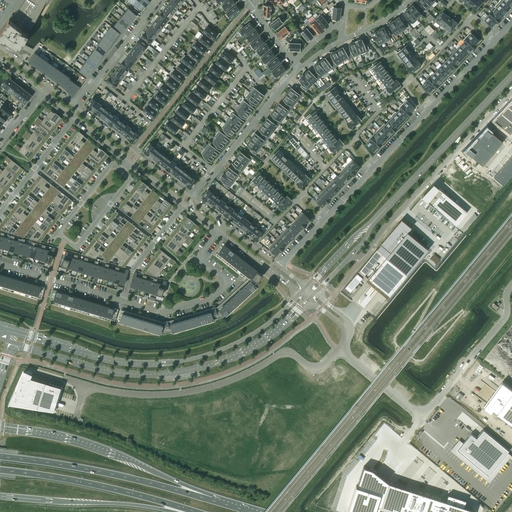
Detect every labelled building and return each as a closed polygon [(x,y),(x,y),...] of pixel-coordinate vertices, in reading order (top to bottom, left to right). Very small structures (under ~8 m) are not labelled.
[(8,41),(19,49),(23,44),(24,45),(29,33),(21,30),(25,26),(30,29),(32,25),(35,18),(36,19),(38,15),(45,2),(47,4),(48,0),(24,0),(13,17),(14,18),(12,21),(9,19),(5,25),(1,30),(2,31),(0,33),(0,38),(7,42),(8,41)] [(129,0),(135,5),(134,7),(141,13),(146,6),(137,0),(129,0)] [(181,6),(173,0),(170,0),(169,3),(178,10),(176,9),(179,5),(181,6)] [(228,0),(222,5),(226,10),(235,3),(235,2),(236,2),(234,0),(228,0)] [(276,0),(278,2),(276,4),(280,10),(283,7),(281,5),(286,1),(287,2),(287,1),(285,0),(276,0)] [(321,6),(323,9),(327,6),(326,6),(328,5),(326,2),(328,0),(317,0),(322,5),(321,6)] [(431,5),(425,0),(417,0),(417,1),(427,10),(431,5)] [(475,11),(483,0),(482,0),(475,0),(470,7),(475,11)] [(511,7),(503,0),(499,0),(498,2),(507,11),(511,7)] [(507,11),(498,2),(494,6),(503,15),(507,11)] [(178,10),(169,3),(165,7),(174,14),(178,10)] [(238,7),(236,5),(225,14),(229,19),(240,10),(240,9),(238,7)] [(271,5),(264,5),(263,16),(270,17),(270,14),(272,14),(273,9),(271,9),(271,5)] [(421,15),(413,5),(408,9),(417,19),(421,15)] [(503,15),(494,6),(494,7),(495,8),(492,11),(491,11),(500,19),(500,18),(503,15)] [(162,11),(171,18),(174,14),(165,7),(162,11)] [(341,8),(334,7),(332,18),(339,19),(341,8)] [(136,15),(128,8),(125,12),(133,19),(136,15)] [(321,9),(318,12),(319,14),(314,18),(323,29),(323,28),(328,24),(322,17),(325,15),(321,9)] [(417,19),(408,9),(403,13),(412,23),(417,19)] [(162,11),(158,15),(168,23),(171,18),(162,11)] [(500,19),(491,11),(488,15),(496,23),(500,19)] [(125,12),(121,17),(129,23),(133,19),(125,12)] [(440,26),(448,15),(447,16),(442,12),(435,22),(440,26)] [(168,23),(158,15),(158,16),(155,20),(164,27),(168,23)] [(444,29),(452,19),(450,18),(450,17),(448,15),(440,26),(444,29)] [(496,23),(488,15),(484,19),(493,27),(496,23)] [(280,18),(279,17),(270,24),(275,29),(283,22),(285,21),(281,16),(280,18)] [(121,17),(118,21),(126,27),(129,23),(121,17)] [(406,28),(399,17),(393,21),(401,31),(406,28)] [(314,18),(309,22),(308,21),(305,23),(309,28),(312,26),(318,33),(323,29),(314,18)] [(449,33),(457,23),(452,19),(444,29),(449,33)] [(164,27),(155,20),(152,24),(161,31),(164,27)] [(118,21),(114,25),(122,32),(126,27),(118,21)] [(401,31),(393,21),(388,24),(396,35),(401,31)] [(251,24),(250,22),(240,30),(244,35),(253,28),(253,27),(254,27),(252,24),(251,24)] [(161,31),(152,24),(149,28),(157,35),(161,31)] [(285,26),(276,33),(281,39),(290,32),(289,31),(291,30),(287,25),(286,26),(285,26)] [(111,26),(108,31),(116,37),(119,32),(111,26)] [(216,36),(217,34),(207,26),(203,31),(213,39),(214,39),(216,37),(216,36)] [(390,39),(383,27),(378,30),(384,42),(390,39)] [(157,35),(149,28),(145,32),(154,40),(157,35)] [(296,31),(300,36),(302,34),(308,41),(313,36),(306,28),(301,32),(298,29),(296,31)] [(256,29),(246,36),(250,41),(260,34),(259,33),(260,33),(258,30),(257,31),(256,29)] [(384,42),(378,30),(372,33),(379,45),(384,42)] [(108,31),(104,35),(113,41),(116,37),(108,31)] [(154,40),(145,32),(141,37),(151,44),(154,40)] [(479,41),(470,32),(466,36),(475,45),(479,41)] [(211,44),(212,42),(201,33),(197,38),(208,47),(209,46),(209,47),(211,44)] [(104,35),(101,39),(110,45),(113,41),(104,35)] [(260,36),(249,45),(253,50),(264,42),(264,41),(262,38),(260,36)] [(475,45),(466,36),(462,40),(472,49),(475,45)] [(140,38),(136,43),(146,50),(149,46),(140,38)] [(101,39),(98,44),(107,50),(110,45),(101,39)] [(355,42),(360,54),(369,51),(366,44),(363,45),(361,39),(360,40),(360,39),(355,41),(355,42)] [(204,50),(206,48),(195,40),(191,45),(202,53),(203,53),(205,51),(204,50)] [(472,49),(462,40),(463,42),(460,45),(468,53),(472,49)] [(293,43),(289,43),(289,50),(300,51),(300,43),(298,43),(298,41),(293,41),(293,43)] [(360,54),(355,42),(349,44),(351,50),(348,51),(351,58),(354,57),(360,54)] [(137,43),(134,47),(142,54),(146,50),(136,43),(137,43)] [(266,43),(255,51),(259,56),(270,48),(270,47),(268,44),(268,45),(266,43)] [(98,44),(95,48),(104,54),(107,50),(98,44)] [(401,57),(411,49),(408,44),(397,52),(401,57)] [(468,53),(460,45),(456,49),(464,57),(468,53)] [(134,47),(130,52),(139,59),(142,54),(134,47)] [(200,58),(201,56),(190,47),(186,53),(197,61),(198,61),(200,58)] [(351,58),(348,51),(345,53),(342,47),(337,51),(343,62),(348,59),(351,58)] [(95,48),(92,53),(100,59),(104,54),(95,48)] [(405,62),(415,54),(411,49),(401,57),(405,62)] [(464,57),(456,49),(453,53),(460,61),(464,57)] [(221,52),(222,53),(220,55),(231,63),(235,58),(224,50),(223,50),(221,52)] [(271,50),(260,59),(264,64),(275,56),(274,55),(275,54),(273,52),(272,52),(271,50)] [(343,62),(337,51),(331,54),(334,59),(331,61),(335,67),(337,65),(343,62)] [(29,60),(33,64),(39,56),(34,52),(29,60)] [(130,52),(127,56),(136,63),(139,59),(130,52)] [(92,53),(89,57),(97,63),(100,59),(92,53)] [(460,61),(453,53),(449,57),(457,65),(459,62),(460,61)] [(193,64),(195,62),(184,54),(180,59),(191,68),(191,67),(192,67),(194,65),(193,64)] [(407,68),(419,59),(417,60),(413,56),(415,54),(405,62),(408,67),(407,68)] [(33,64),(38,67),(43,59),(39,56),(33,64)] [(124,60),(123,60),(131,66),(134,62),(136,63),(127,56),(124,60)] [(89,57),(86,61),(94,67),(97,63),(89,57)] [(230,66),(220,57),(219,58),(219,57),(217,60),(216,62),(226,71),(230,66)] [(277,57),(268,64),(272,69),(281,62),(281,61),(279,58),(279,59),(277,57)] [(457,65),(449,57),(445,61),(453,69),(457,65)] [(335,67),(331,61),(328,63),(325,58),(319,62),(327,72),(332,69),(335,67)] [(38,67),(42,70),(48,62),(43,59),(38,67)] [(411,72),(422,64),(419,59),(407,68),(411,72)] [(123,60),(120,64),(129,71),(128,70),(131,66),(123,60)] [(86,61),(83,66),(91,72),(94,67),(86,61)] [(374,74),(384,66),(380,61),(370,69),(374,74)] [(453,69),(445,61),(441,65),(449,72),(450,71),(451,71),(453,69)] [(42,70),(46,73),(52,65),(48,62),(42,70)] [(188,72),(190,70),(179,62),(175,67),(186,75),(187,75),(189,73),(188,72)] [(327,72),(319,62),(314,65),(318,71),(315,73),(320,78),(322,76),(327,72)] [(120,65),(117,69),(126,76),(129,71),(120,64),(120,65)] [(224,72),(213,64),(212,64),(210,66),(211,67),(209,69),(220,77),(224,72)] [(282,64),(271,73),(275,78),(286,69),(285,69),(286,68),(284,66),(283,66),(282,64)] [(46,73),(51,76),(57,68),(52,65),(46,73)] [(449,72),(441,65),(438,69),(445,76),(449,72)] [(83,66),(79,70),(88,76),(91,72),(83,66)] [(378,79),(388,71),(384,66),(374,74),(378,79)] [(51,76),(55,79),(61,71),(57,68),(51,76)] [(182,79),(184,77),(173,68),(169,73),(180,82),(180,81),(181,82),(183,79),(182,79)] [(117,69),(114,73),(122,80),(126,76),(117,69)] [(445,76),(438,69),(434,73),(442,80),(445,76)] [(320,78),(315,73),(313,75),(308,70),(304,75),(313,84),(317,80),(320,78)] [(55,79),(60,82),(65,74),(61,71),(55,79)] [(218,79),(208,71),(208,72),(207,72),(205,74),(206,75),(204,77),(214,84),(218,79)] [(381,84),(392,76),(388,71),(378,79),(381,84)] [(110,76),(110,77),(119,84),(122,80),(114,73),(110,77),(110,76)] [(442,80),(434,73),(430,76),(429,75),(438,84),(442,80)] [(60,82),(64,86),(69,79),(70,78),(65,74),(60,82)] [(313,84),(304,75),(303,75),(303,74),(299,78),(299,79),(303,84),(300,86),(306,91),(313,84)] [(75,83),(80,86),(85,78),(81,75),(75,83)] [(438,84),(429,75),(425,79),(434,88),(438,84)] [(177,86),(179,84),(168,76),(164,81),(175,89),(176,89),(178,87),(177,86)] [(385,89),(396,80),(396,79),(395,80),(392,76),(381,84),(385,89)] [(110,77),(106,81),(116,88),(119,84),(110,77)] [(2,85),(7,89),(13,81),(9,78),(6,82),(5,81),(2,85)] [(213,86),(202,78),(201,78),(199,81),(200,81),(198,83),(209,91),(213,86)] [(75,83),(69,79),(64,86),(69,91),(75,83)] [(434,88),(425,79),(425,80),(426,81),(422,84),(430,92),(434,88)] [(400,84),(396,80),(385,89),(388,93),(400,84)] [(7,89),(12,93),(19,84),(17,83),(17,84),(13,81),(7,89)] [(171,93),(172,91),(162,82),(158,87),(168,96),(169,95),(170,96),(172,93),(171,93)] [(80,86),(75,83),(69,91),(73,96),(80,86)] [(12,93),(16,96),(22,88),(19,86),(20,85),(19,84),(12,93)] [(330,98),(340,90),(337,85),(326,93),(330,98)] [(208,94),(197,86),(196,86),(194,88),(195,89),(193,91),(204,99),(208,94)] [(253,87),(249,92),(260,100),(263,95),(253,87)] [(22,88),(16,96),(15,98),(19,102),(27,91),(26,90),(25,91),(22,88)] [(291,88),(287,93),(297,101),(303,94),(298,89),(296,92),(291,88)] [(166,100),(168,98),(157,90),(153,95),(164,104),(164,103),(165,103),(167,101),(166,100)] [(334,103),(344,95),(340,90),(330,98),(334,103)] [(29,92),(27,91),(19,102),(24,105),(31,96),(28,93),(29,92)] [(202,101),(191,92),(190,93),(190,92),(188,95),(187,97),(198,106),(202,101)] [(251,101),(250,103),(253,105),(254,104),(256,105),(260,100),(249,92),(245,97),(251,101)] [(291,109),(297,101),(287,93),(283,98),(288,102),(286,105),(291,109)] [(337,108),(348,100),(344,95),(334,103),(337,108)] [(90,109),(98,100),(94,96),(86,106),(90,109)] [(160,107),(161,105),(150,96),(146,101),(157,110),(158,109),(158,110),(160,107)] [(406,99),(402,104),(411,113),(415,108),(406,99)] [(91,110),(91,109),(95,112),(102,103),(98,100),(90,109),(91,110)] [(197,108),(186,100),(185,100),(183,102),(184,103),(182,105),(193,113),(197,108)] [(341,113),(351,105),(348,100),(337,108),(341,113)] [(511,101),(494,120),(500,126),(510,133),(511,130),(511,101)] [(1,102),(0,103),(0,110),(7,116),(9,113),(10,114),(12,111),(1,102)] [(245,102),(241,106),(241,107),(249,113),(253,108),(252,107),(253,105),(250,103),(249,104),(245,102)] [(102,103),(95,112),(99,116),(106,107),(102,103)] [(285,116),(291,109),(286,105),(284,107),(279,103),(275,108),(285,116)] [(411,113),(402,104),(398,107),(408,116),(411,113)] [(143,110),(153,118),(153,117),(154,118),(156,115),(155,114),(157,113),(147,105),(143,110)] [(241,114),(240,116),(243,118),(244,117),(246,118),(249,113),(241,107),(241,106),(239,105),(235,110),(241,114)] [(345,117),(355,109),(351,105),(341,113),(345,117)] [(44,109),(48,113),(45,117),(57,126),(62,119),(64,121),(65,121),(46,106),(44,109)] [(191,115),(180,106),(179,107),(179,106),(177,109),(176,111),(187,120),(191,115)] [(99,116),(104,119),(111,110),(106,107),(99,116)] [(408,116),(398,107),(398,108),(399,109),(396,112),(395,111),(404,120),(407,117),(408,116)] [(279,124),(285,116),(275,108),(271,113),(276,117),(274,120),(279,124)] [(347,123),(359,114),(355,109),(345,117),(348,122),(347,123)] [(108,122),(115,113),(111,110),(104,119),(108,122)] [(309,124),(320,116),(316,111),(306,119),(309,124)] [(404,120),(395,111),(391,115),(400,124),(404,120)] [(115,113),(108,122),(112,126),(119,117),(115,113)] [(233,113),(229,118),(239,126),(243,121),(241,120),(243,118),(240,116),(238,117),(233,113)] [(186,122),(175,114),(174,114),(172,116),(173,117),(171,119),(182,127),(186,122)] [(362,119),(359,114),(347,123),(351,128),(362,119)] [(400,124),(391,115),(390,116),(392,117),(389,121),(396,128),(399,126),(399,125),(400,124)] [(313,129),(323,121),(320,116),(309,124),(313,129)] [(42,121),(37,117),(35,120),(51,133),(57,126),(45,117),(42,121)] [(116,129),(123,120),(119,117),(112,126),(116,129)] [(229,118),(225,123),(236,131),(239,126),(229,118)] [(273,132),(279,124),(274,120),(272,122),(267,118),(263,123),(273,132)] [(33,123),(38,126),(35,130),(46,139),(51,133),(35,120),(33,123)] [(123,120),(116,129),(121,132),(128,123),(127,123),(126,125),(122,122),(124,120),(123,120)] [(180,129),(169,120),(168,121),(168,120),(166,123),(165,125),(175,134),(180,129)] [(317,133),(327,126),(323,121),(313,129),(317,133)] [(396,128),(389,121),(385,124),(384,123),(383,123),(393,132),(396,128)] [(128,123),(121,132),(125,136),(132,127),(128,123)] [(227,132),(226,133),(229,136),(230,134),(232,136),(236,131),(225,123),(221,128),(227,132)] [(267,139),(273,132),(263,123),(259,129),(264,132),(262,135),(267,139)] [(393,132),(383,123),(380,127),(389,136),(390,134),(390,135),(393,132)] [(320,138),(331,130),(327,126),(317,133),(317,134),(319,132),(322,137),(320,138)] [(128,139),(129,140),(136,130),(132,127),(125,136),(129,139),(128,139)] [(389,136),(380,127),(376,131),(385,140),(389,136)] [(76,130),(70,137),(86,149),(92,142),(87,138),(87,139),(84,143),(80,139),(83,136),(84,136),(73,128),(76,130)] [(486,128),(465,151),(471,156),(482,166),(503,142),(491,132),(486,128)] [(31,134),(27,131),(24,134),(40,146),(46,139),(35,130),(31,134)] [(129,140),(133,143),(141,134),(136,130),(129,140)] [(324,143),(334,135),(331,130),(320,138),(324,143)] [(219,131),(215,136),(225,144),(229,139),(228,138),(229,136),(226,133),(224,135),(219,131)] [(385,140),(376,131),(372,135),(382,144),(382,143),(385,140)] [(261,147),(267,139),(262,135),(260,137),(255,133),(251,139),(261,147)] [(22,136),(27,140),(24,144),(35,153),(40,146),(24,134),(22,136)] [(328,148),(339,139),(338,140),(334,135),(324,143),(328,148)] [(382,144),(372,135),(368,139),(378,148),(382,144)] [(217,145),(216,146),(219,149),(220,147),(221,149),(225,144),(215,136),(211,140),(217,145)] [(76,145),(80,149),(77,153),(81,156),(86,149),(70,137),(65,143),(73,149),(76,145)] [(255,155),(261,147),(251,139),(247,144),(252,148),(250,150),(255,155)] [(343,144),(339,139),(328,148),(331,152),(343,144)] [(378,148),(368,139),(369,140),(365,144),(374,152),(378,148)] [(96,146),(92,142),(86,149),(102,162),(107,155),(110,157),(100,148),(100,149),(97,153),(93,149),(96,146)] [(151,142),(144,151),(148,155),(156,145),(151,142)] [(73,149),(65,143),(60,150),(76,163),(81,156),(77,153),(74,156),(69,153),(73,149)] [(32,162),(30,160),(35,153),(24,144),(21,148),(16,144),(13,147),(32,162)] [(209,144),(205,149),(215,157),(219,152),(217,150),(219,149),(216,146),(214,148),(209,144)] [(156,145),(148,155),(149,154),(153,158),(160,149),(156,145)] [(276,162),(285,152),(280,148),(272,157),(276,162)] [(86,149),(81,156),(85,159),(88,155),(92,159),(89,163),(97,168),(102,162),(86,149)] [(160,149),(153,158),(157,161),(164,152),(160,149)] [(215,157),(205,149),(201,153),(211,162),(215,157)] [(65,159),(69,162),(66,166),(70,170),(76,163),(60,150),(54,157),(62,163),(65,159)] [(164,152),(157,161),(161,164),(167,157),(168,156),(164,152)] [(240,152),(236,157),(247,165),(253,158),(247,153),(245,156),(240,152)] [(280,166),(289,156),(285,152),(276,162),(280,166)] [(4,159),(9,163),(6,167),(17,176),(22,169),(25,171),(7,156),(4,159)] [(82,163),(85,159),(81,156),(76,163),(91,175),(97,168),(89,163),(86,166),(82,163)] [(285,170),(294,160),(289,156),(280,166),(285,170)] [(62,163),(54,157),(49,164),(65,176),(70,170),(66,166),(63,170),(59,167),(62,163)] [(167,157),(161,164),(165,167),(165,168),(171,160),(167,157)] [(241,173),(247,165),(236,157),(232,162),(237,166),(235,169),(241,173)] [(171,160),(165,168),(170,171),(177,162),(172,159),(171,160)] [(351,159),(348,163),(356,172),(356,171),(360,167),(351,159)] [(289,174),(298,165),(294,160),(285,170),(289,174)] [(177,162),(170,171),(174,174),(180,167),(181,166),(177,162)] [(511,166),(506,162),(502,167),(511,175),(511,174),(511,166)] [(76,163),(70,170),(74,173),(77,169),(82,172),(78,176),(86,182),(91,175),(76,163)] [(356,172),(348,163),(344,167),(353,176),(356,172)] [(49,164),(44,171),(41,169),(51,177),(54,173),(58,176),(55,180),(55,179),(55,180),(59,183),(65,176),(49,164)] [(293,178),(302,169),(298,165),(289,174),(293,178)] [(3,171),(0,168),(0,173),(12,183),(17,176),(6,167),(3,171)] [(180,167),(174,174),(178,178),(184,170),(180,167)] [(235,181),(241,173),(235,169),(233,171),(228,167),(224,172),(235,181)] [(353,176),(344,167),(340,171),(348,179),(352,175),(352,176),(353,176)] [(502,167),(498,171),(508,179),(511,175),(502,167)] [(297,183),(307,173),(302,169),(293,178),(298,182),(297,183)] [(71,177),(74,173),(70,170),(65,176),(81,189),(86,182),(78,176),(75,180),(71,177)] [(184,170),(178,178),(182,181),(188,174),(188,173),(184,170)] [(348,179),(340,171),(341,173),(338,176),(337,175),(336,175),(345,183),(348,179)] [(498,171),(494,176),(504,184),(508,179),(498,171)] [(188,174),(182,181),(186,184),(186,185),(194,175),(189,172),(188,173),(188,174)] [(229,188),(235,181),(224,172),(224,173),(223,172),(220,176),(221,177),(220,178),(225,181),(223,184),(229,188)] [(255,186),(264,176),(260,172),(251,182),(255,186)] [(0,184),(6,189),(12,183),(0,173),(0,184)] [(51,184),(51,185),(48,188),(44,185),(47,181),(48,182),(48,181),(38,173),(37,173),(40,175),(35,182),(50,195),(56,188),(51,184)] [(311,177),(307,173),(297,183),(301,187),(311,177)] [(194,175),(186,185),(191,188),(198,179),(194,175)] [(345,183),(336,175),(333,179),(341,187),(345,183)] [(81,189),(65,176),(59,183),(64,187),(64,186),(67,183),(71,186),(68,190),(67,189),(67,190),(78,198),(75,196),(81,189)] [(259,190),(268,181),(264,176),(255,186),(259,190)] [(148,187),(138,178),(138,179),(140,181),(135,187),(151,200),(156,193),(152,189),(151,189),(152,190),(149,193),(145,190),(148,187)] [(341,187),(333,179),(329,183),(337,191),(341,187)] [(264,194),(273,185),(268,181),(259,190),(264,194)] [(50,195),(35,182),(29,189),(37,195),(40,191),(44,194),(41,198),(45,202),(50,195)] [(337,191),(329,183),(325,187),(333,195),(337,191)] [(434,184),(421,197),(456,226),(467,212),(434,184)] [(268,198),(277,189),(273,185),(264,194),(268,198)] [(145,207),(151,200),(135,187),(129,194),(137,200),(140,196),(144,199),(141,203),(145,207)] [(333,195),(325,187),(322,191),(330,199),(330,198),(333,195)] [(61,198),(57,195),(60,191),(60,192),(61,191),(56,188),(50,195),(66,207),(71,200),(74,202),(64,194),(64,195),(61,198)] [(37,195),(29,189),(24,196),(40,208),(45,202),(41,198),(38,202),(34,199),(37,195)] [(206,201),(212,193),(212,192),(208,189),(202,197),(206,201)] [(272,202),(281,193),(277,189),(268,198),(270,197),(274,200),(272,202)] [(211,203),(217,196),(218,195),(213,191),(212,192),(212,193),(206,201),(207,200),(211,203)] [(330,199),(322,191),(318,195),(327,203),(330,199)] [(161,197),(161,196),(156,193),(151,200),(166,212),(172,206),(174,208),(175,207),(164,199),(164,200),(161,203),(157,200),(160,196),(161,197)] [(277,207),(287,196),(286,197),(281,193),(272,202),(277,207)] [(134,204),(137,200),(129,194),(124,201),(140,213),(145,207),(141,203),(138,207),(134,204)] [(61,214),(66,207),(50,195),(45,202),(49,205),(52,201),(56,204),(53,208),(61,214)] [(327,203),(318,195),(319,196),(315,200),(322,207),(326,203),(327,203)] [(34,215),(40,208),(24,196),(18,203),(26,209),(29,205),(33,208),(30,212),(34,215)] [(215,207),(221,199),(217,196),(211,203),(215,207)] [(291,200),(287,196),(277,207),(278,205),(283,209),(291,200)] [(219,210),(226,201),(222,198),(221,199),(215,207),(219,210)] [(166,212),(151,200),(145,207),(149,210),(153,206),(157,209),(154,213),(161,219),(166,212)] [(140,213),(124,201),(119,208),(116,206),(126,214),(127,214),(126,214),(129,210),(133,213),(130,217),(134,221),(140,213)] [(223,214),(229,206),(230,206),(231,205),(226,201),(219,210),(223,213),(223,214)] [(46,209),(49,205),(45,202),(40,208),(55,221),(61,214),(53,208),(50,212),(46,209)] [(27,216),(23,212),(26,209),(18,203),(13,210),(29,222),(34,215),(30,212),(27,216)] [(228,217),(234,209),(233,209),(230,206),(229,206),(223,214),(228,217)] [(149,210),(145,207),(140,213),(156,226),(161,219),(154,213),(150,217),(146,214),(149,210)] [(55,221),(40,208),(34,215),(38,219),(41,215),(46,218),(43,222),(50,228),(55,221)] [(232,220),(238,213),(239,211),(235,208),(233,209),(234,209),(228,217),(232,220)] [(124,217),(114,209),(113,209),(116,211),(111,218),(126,231),(132,223),(127,220),(125,224),(120,221),(123,217),(124,218),(124,217)] [(13,210),(8,216),(15,222),(18,218),(22,222),(19,225),(23,229),(29,222),(13,210)] [(310,219),(302,212),(298,216),(307,224),(306,223),(310,219)] [(143,226),(142,227),(153,235),(150,233),(156,226),(140,213),(134,221),(139,224),(142,220),(146,223),(143,227),(143,226)] [(236,223),(242,216),(238,213),(232,220),(236,223)] [(199,232),(202,229),(183,214),(183,215),(186,217),(180,223),(192,232),(195,228),(199,232)] [(240,227),(246,219),(247,219),(248,218),(243,214),(242,216),(236,223),(240,227)] [(35,222),(38,219),(34,215),(29,222),(45,235),(50,228),(43,222),(39,226),(35,222)] [(23,229),(19,225),(16,229),(12,226),(15,222),(8,216),(0,226),(0,229),(18,235),(23,229)] [(307,224),(298,216),(294,220),(303,228),(307,224)] [(126,231),(111,218),(105,225),(113,231),(116,227),(120,230),(117,234),(121,237),(126,231)] [(251,223),(250,223),(247,219),(246,219),(240,227),(245,230),(251,223)] [(401,219),(377,249),(385,256),(407,274),(428,249),(407,231),(411,227),(401,219)] [(303,228),(294,220),(290,224),(299,231),(302,228),(303,228)] [(249,233),(256,225),(252,221),(250,223),(251,223),(245,230),(249,233)] [(18,235),(24,237),(29,230),(33,233),(29,238),(29,239),(39,242),(39,241),(45,235),(29,222),(23,229),(18,235)] [(136,227),(137,227),(132,223),(126,231),(142,243),(148,236),(150,238),(140,230),(137,234),(133,231),(136,227)] [(189,236),(192,232),(180,223),(175,230),(191,243),(193,240),(189,236)] [(299,231),(290,224),(292,225),(288,229),(287,227),(295,235),(299,231)] [(113,231),(105,225),(100,232),(116,244),(121,237),(117,234),(114,238),(110,235),(113,231)] [(253,237),(260,228),(256,225),(249,233),(253,237)] [(295,235),(287,227),(283,231),(291,239),(295,235)] [(265,231),(260,228),(253,237),(257,241),(265,231)] [(189,246),(191,243),(175,230),(169,237),(181,246),(184,242),(189,246)] [(142,243),(126,231),(121,237),(125,241),(128,237),(132,240),(129,244),(137,250),(142,243)] [(291,239),(283,231),(279,235),(287,243),(291,239)] [(105,241),(109,244),(106,248),(110,251),(116,244),(100,232),(94,239),(102,245),(105,241)] [(7,238),(4,248),(9,249),(13,236),(11,235),(10,239),(7,238)] [(287,243),(279,235),(275,239),(284,247),(287,243)] [(13,236),(9,249),(14,251),(17,241),(14,240),(15,236),(13,236)] [(125,241),(121,237),(116,244),(131,257),(137,250),(129,244),(126,248),(122,245),(125,241)] [(178,250),(181,246),(169,237),(164,244),(162,242),(161,242),(180,257),(182,254),(178,250)] [(17,241),(14,251),(19,252),(23,239),(21,238),(20,242),(17,241)] [(23,239),(19,252),(24,254),(27,244),(24,243),(25,239),(23,239)] [(99,248),(102,245),(94,239),(89,245),(105,258),(110,251),(106,248),(103,252),(99,248)] [(284,247),(275,239),(272,243),(280,251),(284,247)] [(27,244),(24,254),(30,255),(34,242),(32,241),(31,245),(27,244)] [(34,242),(30,255),(35,257),(38,247),(34,246),(35,242),(34,242)] [(121,310),(118,321),(163,334),(223,317),(256,286),(254,284),(262,275),(222,243),(215,252),(248,278),(217,307),(163,322),(121,310)] [(280,251),(272,243),(268,247),(276,255),(280,251),(280,252),(280,251)] [(38,247),(35,257),(40,259),(44,245),(42,244),(41,248),(38,247)] [(116,244),(110,251),(105,258),(103,261),(108,262),(114,255),(121,260),(118,265),(117,265),(129,269),(129,268),(124,267),(131,257),(116,244)] [(45,260),(44,262),(48,250),(45,249),(46,246),(44,245),(40,259),(45,260)] [(82,254),(95,259),(95,258),(99,254),(105,258),(103,260),(102,261),(103,261),(105,258),(89,245),(82,254)] [(160,250),(154,256),(166,265),(169,261),(173,265),(176,262),(157,247),(157,248),(160,250)] [(51,251),(48,250),(44,262),(50,264),(55,248),(52,248),(51,251)] [(368,277),(389,295),(407,274),(385,256),(377,249),(344,288),(345,288),(350,292),(349,292),(350,293),(363,277),(366,276),(368,277)] [(66,251),(61,267),(66,269),(70,257),(67,256),(68,252),(66,251)] [(67,269),(67,267),(72,268),(76,255),(74,254),(73,258),(70,257),(66,269),(67,269)] [(72,268),(77,270),(80,260),(78,259),(79,255),(76,255),(72,268)] [(162,269),(166,265),(154,256),(149,263),(165,276),(167,273),(162,269)] [(80,260),(77,270),(82,271),(87,258),(85,257),(84,261),(80,260)] [(87,258),(82,271),(88,273),(91,263),(87,262),(88,258),(87,258)] [(91,263),(88,273),(93,274),(97,261),(95,260),(94,264),(91,263)] [(97,261),(93,274),(98,276),(101,266),(98,265),(99,261),(97,261)] [(101,266),(98,276),(103,278),(107,264),(105,263),(104,267),(101,266)] [(142,272),(136,270),(136,271),(163,279),(163,278),(157,276),(160,272),(165,276),(149,263),(142,272)] [(107,264),(103,278),(108,279),(111,269),(108,268),(109,264),(107,264)] [(111,269),(108,279),(114,281),(118,267),(116,266),(115,270),(111,269)] [(118,267),(114,281),(119,282),(122,272),(118,271),(119,268),(118,267)] [(125,273),(122,272),(119,282),(124,284),(128,270),(126,270),(125,273)] [(136,273),(134,272),(130,286),(136,287),(139,277),(135,276),(136,273)] [(0,274),(0,286),(41,298),(44,288),(0,274)] [(142,278),(139,277),(136,287),(141,289),(145,275),(143,275),(142,278)] [(146,279),(147,276),(145,275),(141,289),(146,290),(149,280),(146,279)] [(153,278),(152,281),(149,280),(146,290),(151,292),(155,278),(153,278)] [(157,279),(155,278),(151,292),(156,293),(156,296),(159,283),(156,282),(157,279)] [(163,284),(159,283),(156,296),(161,297),(166,281),(164,281),(163,284)] [(52,290),(49,301),(115,320),(118,310),(52,290)] [(23,373),(9,404),(54,411),(61,387),(30,377),(31,376),(23,373)] [(511,388),(495,376),(479,398),(483,401),(481,404),(490,410),(492,407),(511,422),(511,388)] [(471,433),(457,450),(488,476),(509,451),(483,429),(477,436),(476,437),(471,433)] [(356,485),(348,509),(356,511),(473,511),(474,509),(464,506),(466,500),(448,494),(446,500),(388,482),(376,472),(372,469),(363,466),(357,486),(356,485)]
